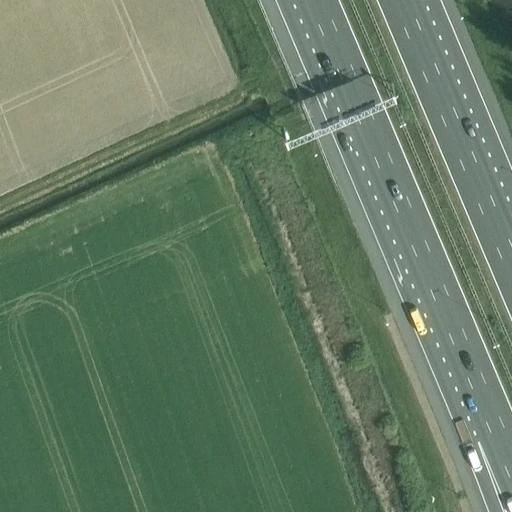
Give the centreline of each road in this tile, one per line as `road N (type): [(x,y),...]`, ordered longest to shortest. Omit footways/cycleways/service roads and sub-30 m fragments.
road 1 (motorway): [(310,0),(494,434)]
road 2 (motorway): [(511,264),(400,0)]
